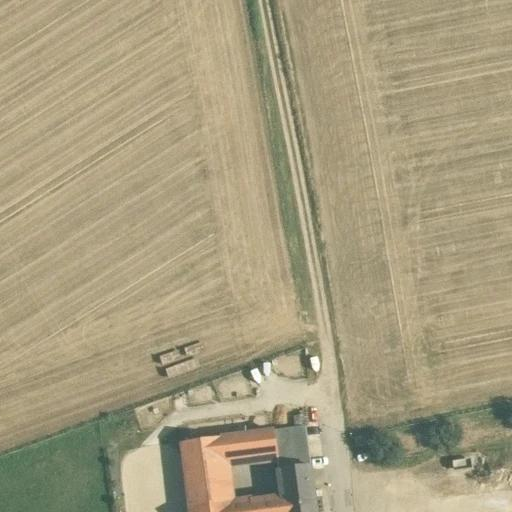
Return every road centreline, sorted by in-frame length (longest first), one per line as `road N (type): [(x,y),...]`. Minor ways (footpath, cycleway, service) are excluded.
road 1 (track): [(264,0),(319,298),(341,511)]
road 2 (track): [(387,511),(511,500)]
